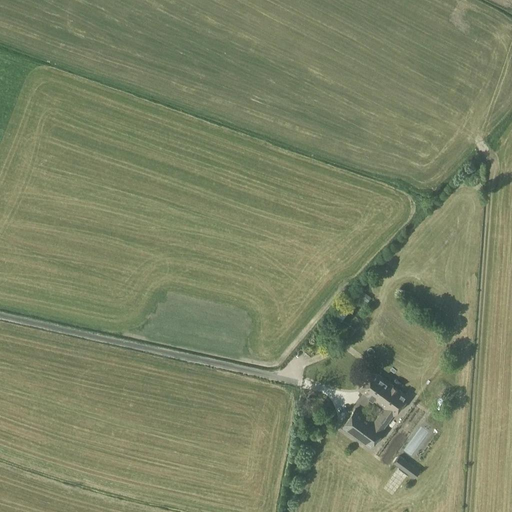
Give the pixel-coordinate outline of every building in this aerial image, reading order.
[(344,297),(354,306),(361,298),(351,289),(344,297)] [(429,348),(433,340),(386,311),(364,346),(418,379),(435,352),(429,348)] [(373,370),(359,390),(384,408),(374,422),(355,409),(342,427),(369,447),(407,395),(373,370)] [(413,465),(437,424),(411,409),(387,449),(413,465)] [(399,511),(425,511),(427,503),(402,500),(399,511)]
